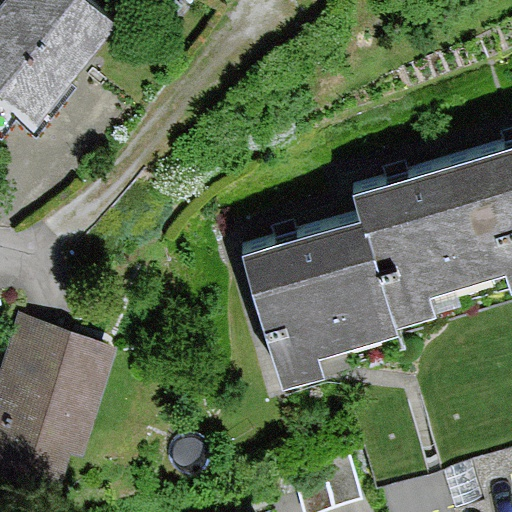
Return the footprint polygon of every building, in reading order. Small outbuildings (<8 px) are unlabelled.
[(113,14),(94,0),(8,0),(0,11),(0,117),(14,99),(33,114),(113,14)] [(511,135),(474,147),(505,249),(511,272),(511,135)] [(362,207),(392,308),(433,296),(426,272),(505,249),(474,147),(354,183),(362,207)] [(392,308),(362,207),(244,242),(282,368),(323,356),(316,331),(392,308)] [(73,331),(25,316),(9,369),(16,372),(0,423),(0,459),(52,476),(64,436),(75,440),(105,346),(71,336),(73,331)] [(343,431),(286,448),(303,505),(360,488),(343,431)]
